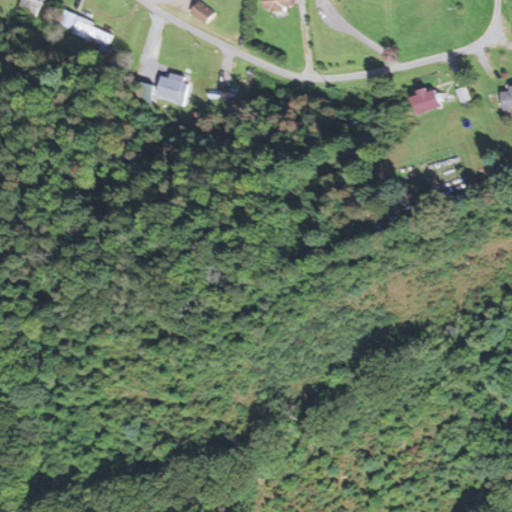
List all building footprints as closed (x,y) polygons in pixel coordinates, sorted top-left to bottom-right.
[(38,17),(45,0),(22,0),(19,9),(38,17)] [(266,0),(267,12),(292,12),(291,0),(266,0)] [(207,24),(215,13),(200,2),(192,13),(207,24)] [(114,34),(68,12),(60,28),(107,50),(114,34)] [(154,61),(158,50),(145,46),(141,57),(154,61)] [(150,78),(161,81),(158,96),(182,101),(188,74),(152,66),(150,78)] [(502,91),(502,109),(511,108),(511,87),(510,88),(510,91),(502,91)] [(235,107),(235,88),(208,88),(208,107),(235,107)] [(440,109),(439,89),(415,91),(416,111),(440,109)]
